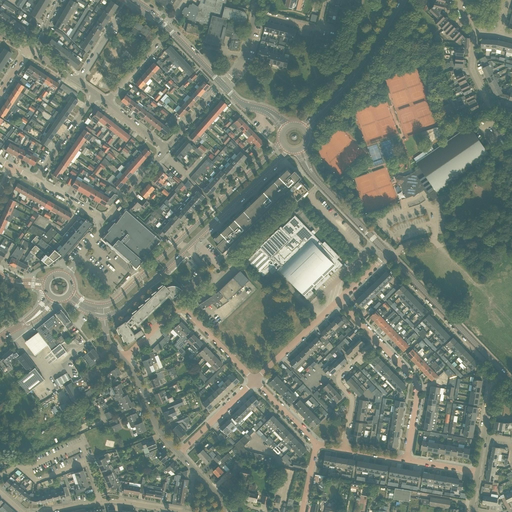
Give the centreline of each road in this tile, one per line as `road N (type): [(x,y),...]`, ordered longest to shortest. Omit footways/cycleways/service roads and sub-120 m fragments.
road 1 (tertiary): [(104,316),(127,305),(288,150)]
road 2 (tertiary): [(281,143),(128,291),(103,305)]
road 3 (residential): [(253,382),(179,309),(124,359)]
road 4 (tertiary): [(505,375),(392,259)]
road 5 (residential): [(177,511),(113,500),(40,511)]
road 6 (tertiary): [(322,110),(365,63),(403,0)]
road 7 (residential): [(406,461),(418,392),(376,340)]
road 8 (residential): [(344,451),(352,403),(339,375),(376,340)]
